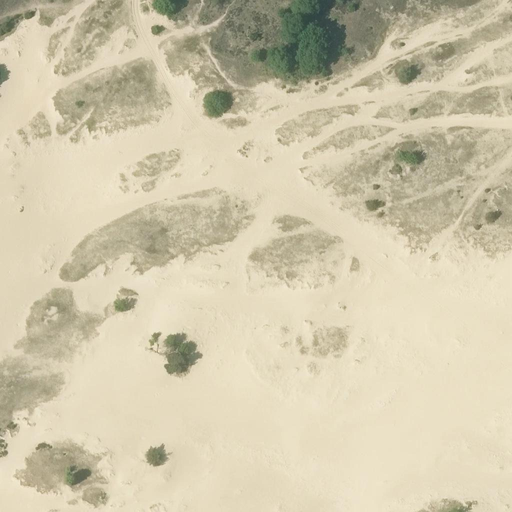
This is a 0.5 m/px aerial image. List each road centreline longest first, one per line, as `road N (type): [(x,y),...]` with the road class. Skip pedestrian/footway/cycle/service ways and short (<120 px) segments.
road 1 (track): [(506,0),(474,25),(405,49),(334,93),(214,139),(511,369)]
road 2 (track): [(140,0),(183,110),(214,139)]
